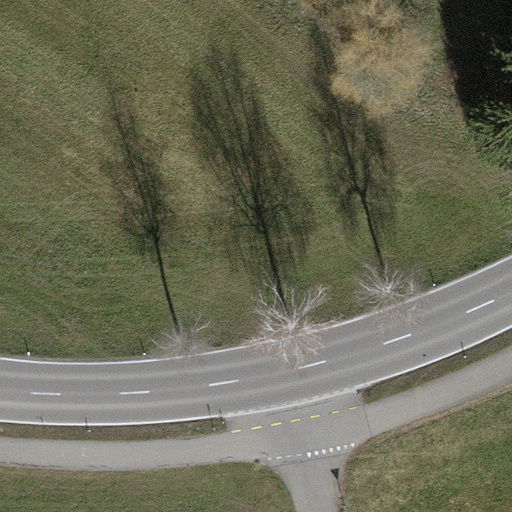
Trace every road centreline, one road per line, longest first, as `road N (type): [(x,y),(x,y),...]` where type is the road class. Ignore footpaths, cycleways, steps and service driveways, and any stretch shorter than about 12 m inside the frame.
road 1 (secondary): [(0,389),(113,395),(289,372)]
road 2 (secondary): [(289,372),(432,328),(511,292)]
road 3 (residential): [(289,372),(318,511)]
